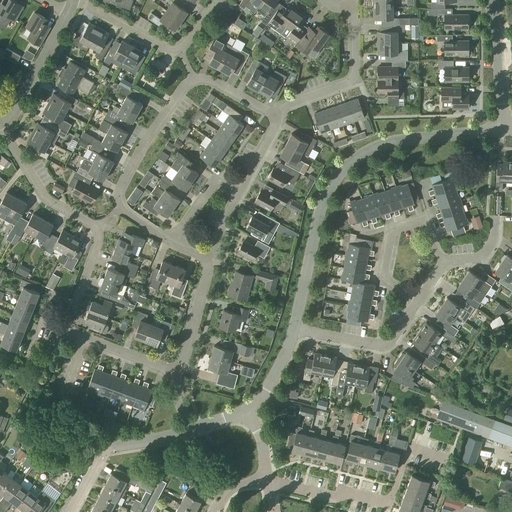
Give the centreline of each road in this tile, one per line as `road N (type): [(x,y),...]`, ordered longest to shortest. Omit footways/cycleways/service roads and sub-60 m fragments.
road 1 (residential): [(292,331),(321,204),(347,164),(400,140),(501,130)]
road 2 (residential): [(437,455),(421,450),(402,458),(384,507),(267,478)]
road 3 (residential): [(69,511),(103,451),(191,432)]
road 4 (residential): [(276,117),(354,79),(353,8)]
road 5 (residential): [(292,331),(382,345),(395,340),(420,301)]
road 6 (residential): [(120,209),(117,191),(148,136),(192,82)]
road 7 (residential): [(95,227),(42,194),(0,124)]
road 8 (residential): [(420,301),(380,275),(388,229),(425,221)]
road 9 (residential): [(0,124),(67,10)]
road 10 (residential): [(490,0),(501,130)]
road 11 (residential): [(180,51),(73,1)]
